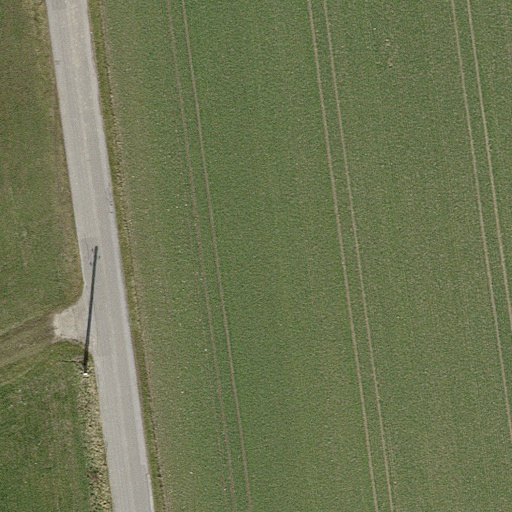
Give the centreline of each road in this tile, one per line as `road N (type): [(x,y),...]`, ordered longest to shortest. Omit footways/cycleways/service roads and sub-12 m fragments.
road 1 (unclassified): [(137,511),(71,0)]
road 2 (track): [(0,354),(112,310)]
